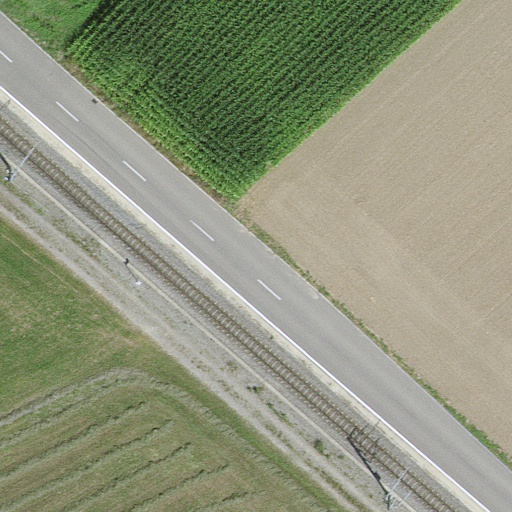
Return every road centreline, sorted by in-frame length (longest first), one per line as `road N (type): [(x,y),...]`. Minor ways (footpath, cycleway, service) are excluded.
road 1 (tertiary): [(0,50),(511,497)]
road 2 (track): [(0,196),(362,511)]
